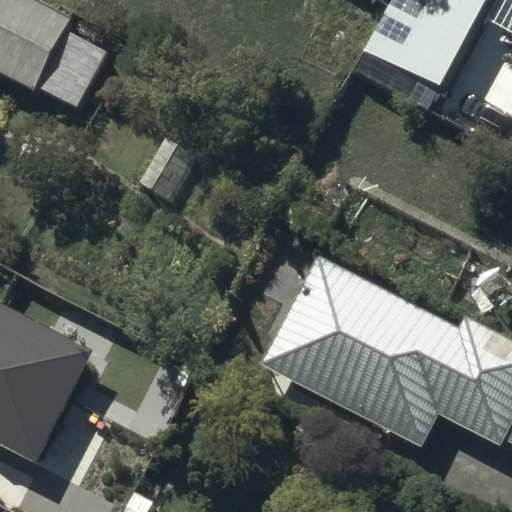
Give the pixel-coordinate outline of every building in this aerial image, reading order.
[(116,50),(22,0),(0,0),(0,75),(80,118),(116,50)] [(494,0),(392,0),(372,37),(451,80),(494,0)] [(197,160),(173,144),(146,184),(171,200),(197,160)] [(349,209),(294,185),(278,220),(332,245),(349,209)] [(458,328),(315,254),(258,364),(417,446),(434,413),(497,445),(511,415),(511,346),(462,321),(458,328)] [(99,359),(0,307),(0,449),(41,471),(99,359)] [(197,375),(188,370),(180,387),(189,391),(197,375)] [(158,511),(171,485),(152,476),(138,504),(154,511),(158,511)]
